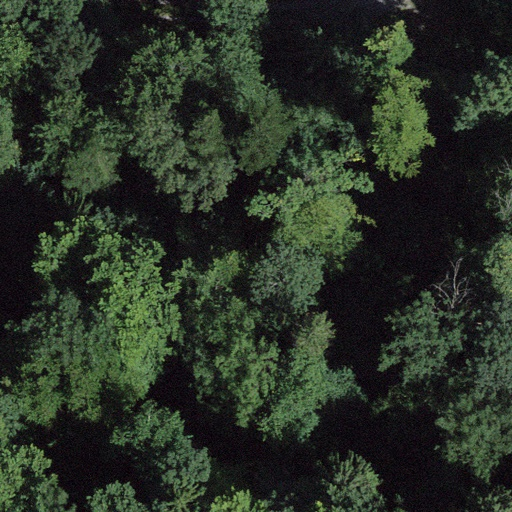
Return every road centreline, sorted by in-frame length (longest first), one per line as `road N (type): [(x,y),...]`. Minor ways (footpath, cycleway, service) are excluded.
road 1 (track): [(511,455),(388,395),(340,343),(182,278),(0,150)]
road 2 (track): [(420,19),(73,0)]
